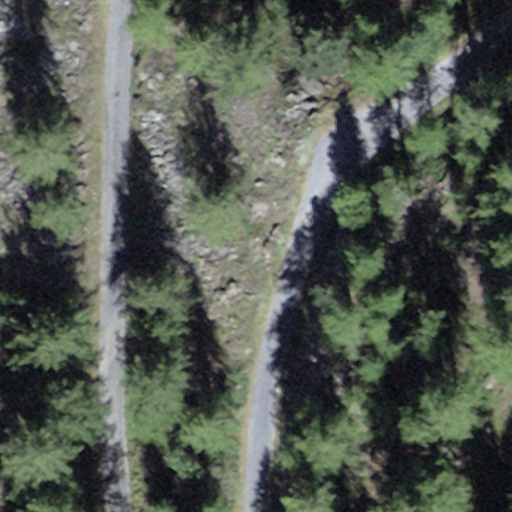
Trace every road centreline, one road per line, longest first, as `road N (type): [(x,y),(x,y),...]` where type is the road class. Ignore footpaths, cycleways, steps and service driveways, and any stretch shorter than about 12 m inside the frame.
road 1 (unclassified): [(141,0),(109,427),(124,511)]
road 2 (unclassified): [(289,511),(389,191),(511,103)]
